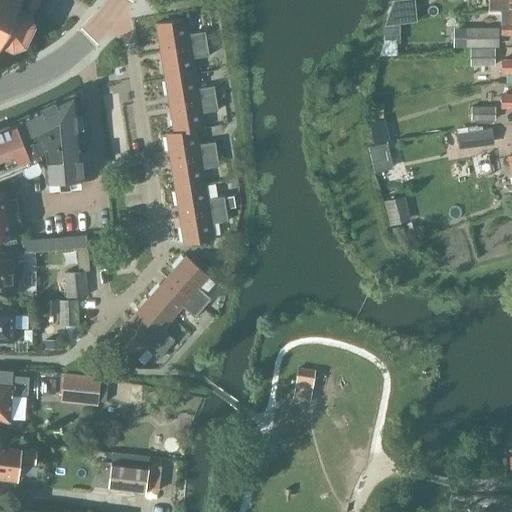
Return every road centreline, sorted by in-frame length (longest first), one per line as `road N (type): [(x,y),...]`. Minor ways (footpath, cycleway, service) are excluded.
road 1 (residential): [(65,359),(160,254),(127,36),(108,16)]
road 2 (tertiary): [(0,92),(82,48),(108,16)]
